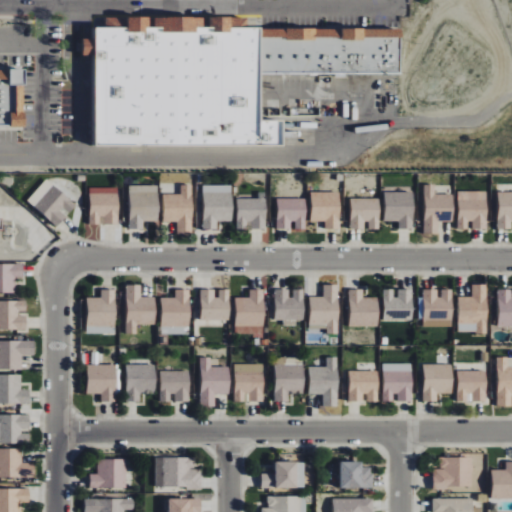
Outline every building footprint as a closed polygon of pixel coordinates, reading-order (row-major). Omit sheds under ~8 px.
[(258,28),(258,74),(258,119),(280,119),(280,146),(92,146),(92,26),(133,26),(216,26),(258,26),(258,28)] [(399,28),(399,74),(258,74),(258,28),(261,28),(399,28)] [(82,39),(82,56),(94,56),(94,39),(82,39)] [(0,71),(20,71),(20,127),(0,127),(0,71)] [(76,203),(44,179),(27,203),(58,226),(76,203)] [(158,185),(129,186),(129,229),(143,229),(143,222),(159,221),(158,185)] [(164,194),(163,222),(177,222),(177,234),(192,235),(193,186),(181,185),(180,194),(164,194)] [(232,185),(203,185),(203,230),(217,230),(217,222),(232,222),(232,185)] [(424,234),(439,234),(438,221),(453,221),(453,194),(434,194),(434,185),(423,185),(424,234)] [(119,188),(90,188),(89,225),(102,225),(102,224),(118,225),(119,188)] [(487,191),(457,192),(458,230),(470,229),(487,229),(487,191)] [(511,220),(511,191),(497,192),(497,229),(511,229),(511,221),(511,220)] [(237,199),(236,229),(265,229),(266,193),(258,192),(258,199),(237,199)] [(310,222),(325,222),(325,229),(339,230),(340,193),(311,192),(310,222)] [(398,229),(413,230),(413,192),(384,192),(384,221),(399,221),(398,229)] [(379,230),(379,199),(350,198),(350,230),(366,230),(379,230)] [(276,200),(277,230),(293,230),(306,229),(305,199),(276,200)] [(23,264),(0,263),(0,292),(15,292),(15,278),(23,278),(23,264)] [(141,285),(126,284),(126,334),(137,334),(137,325),(155,325),(155,297),(141,297),(141,285)] [(457,332),(486,333),(487,284),(471,284),(471,297),(457,296),(457,332)] [(309,324),(327,324),(326,333),(338,334),(339,285),(323,285),(323,297),(309,296),(309,324)] [(101,298),(87,297),(86,333),(115,334),(116,289),(101,289),(101,298)] [(189,335),(191,290),(175,289),(174,298),(161,297),(160,334),(189,335)] [(201,320),(230,319),(229,289),(216,289),(200,289),(201,320)] [(236,297),(235,333),(263,334),(264,289),(249,289),(249,297),(236,297)] [(290,289),(274,289),(275,320),(304,320),(303,289),(290,289)] [(378,298),(363,298),(362,289),(348,289),(349,327),(378,326),(378,298)] [(395,289),(383,289),(384,320),(412,319),(411,289),(395,289)] [(422,327),(452,327),(451,289),(438,289),(422,289),(422,327)] [(511,296),(511,297),(511,289),(497,289),(498,327),(511,326),(511,296)] [(0,329),(27,329),(26,300),(0,300),(0,329)] [(0,340),(0,368),(22,369),(22,354),(34,354),(34,341),(0,340)] [(308,366),(309,394),(322,394),(323,406),(339,406),(338,356),(326,357),(326,366),(308,366)] [(215,407),(215,394),(230,394),(229,367),(211,367),(211,357),(200,357),(201,407),(215,407)] [(511,393),(511,357),(498,357),(497,406),(511,406),(511,394),(511,393)] [(234,401),(247,402),(247,401),(263,401),(264,364),(235,363),(234,401)] [(411,363),(382,364),(383,402),(395,402),(395,401),(412,401),(411,363)] [(101,394),(101,401),(115,402),(116,365),(87,364),(87,393),(101,394)] [(155,364),(126,364),(127,401),(140,401),(140,393),(156,392),(155,364)] [(275,401),(287,401),(287,393),(305,393),(304,364),(274,365),(275,401)] [(423,401),(437,401),(437,393),(452,393),(453,364),(423,364),(423,401)] [(378,371),(349,370),(349,401),(365,401),(378,401),(378,371)] [(487,371),(458,370),(457,401),(469,402),(469,401),(486,401),(487,371)] [(189,371),(160,371),(161,401),(173,401),(190,401),(189,371)] [(21,374),(0,373),(0,402),(30,403),(30,389),(21,389),(21,374)] [(0,442),(30,444),(30,431),(30,415),(0,413),(0,442)] [(0,448),(0,476),(34,477),(35,463),(22,463),(22,449),(0,448)] [(472,487),(471,456),(439,457),(440,468),(433,468),(434,488),(472,487)] [(155,488),(201,488),(201,469),(194,469),(194,457),(155,457),(155,488)] [(89,488),(126,488),(126,459),(97,458),(97,474),(89,473),(89,488)] [(304,461),(274,462),(274,473),(261,473),(261,488),(304,487),(304,461)] [(340,488),(373,488),(373,467),(362,467),(361,461),(339,461),(340,488)] [(491,469),(492,499),(511,498),(511,503),(511,502),(511,461),(506,461),(506,469),(491,469)] [(0,511),(21,511),(21,502),(29,503),(29,488),(0,488),(0,511)] [(472,511),(473,498),(433,497),(432,511),(435,511),(472,511)] [(133,498),(84,499),(84,511),(124,511),(124,510),(134,509),(133,498)] [(167,511),(201,511),(201,498),(167,498),(167,511)] [(332,511),(372,511),(373,499),(333,498),(332,511)]
